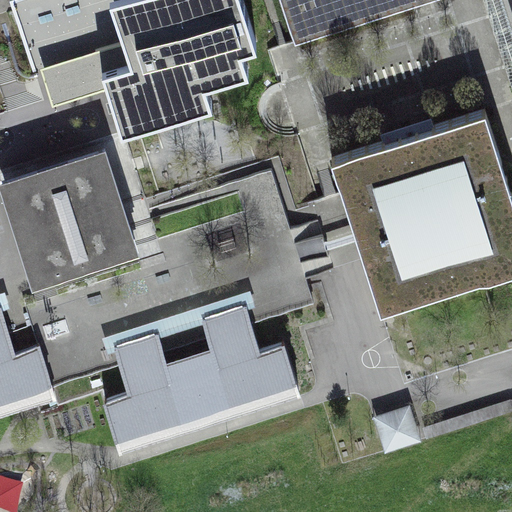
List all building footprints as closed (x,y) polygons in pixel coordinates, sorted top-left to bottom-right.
[(8,0),(36,81),(105,57),(111,75),(130,131),(279,89),(249,0),(8,0)] [(278,0),(294,44),(428,1),(430,0),(278,0)] [(511,96),(511,0),(480,0),(495,43),(511,96)] [(410,132),(331,157),(358,242),(381,311),(511,269),(511,192),(485,108),(410,132)] [(103,147),(2,179),(26,254),(34,280),(136,248),(103,147)] [(130,391),(105,399),(120,446),(175,428),(299,388),(284,341),(260,349),(245,304),(224,311),(203,318),(212,343),(165,358),(157,333),(139,338),(115,346),(130,391)] [(0,408),(54,391),(46,365),(39,345),(15,353),(0,306),(0,408)] [(372,407),(385,444),(422,431),(409,394),(372,407)]
